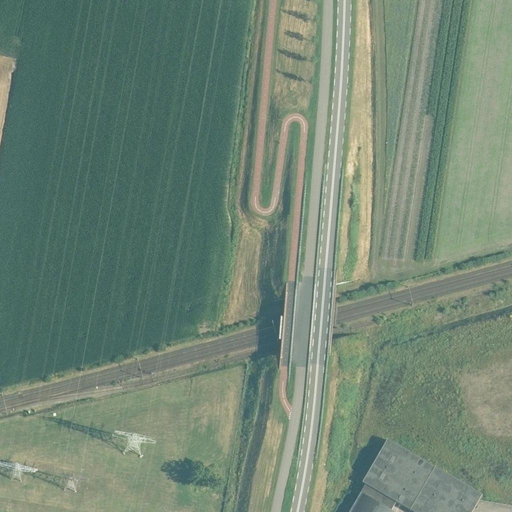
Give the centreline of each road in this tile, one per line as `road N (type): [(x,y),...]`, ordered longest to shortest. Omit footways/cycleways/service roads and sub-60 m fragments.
road 1 (unclassified): [(275,511),(301,367),(328,0)]
road 2 (tertiary): [(343,0),(317,364),(296,511)]
